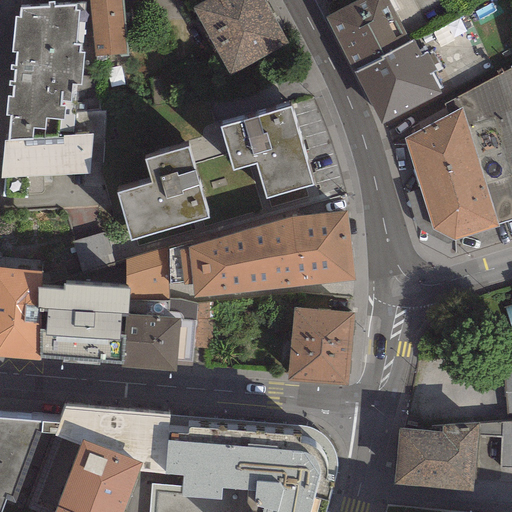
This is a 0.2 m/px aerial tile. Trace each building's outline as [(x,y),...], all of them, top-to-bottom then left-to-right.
[(121,0),(89,0),(95,57),(126,54),(121,0)] [(288,44),(262,0),(208,0),(192,9),(230,76),(288,44)] [(355,0),(324,16),(348,65),(406,37),(387,0),(355,0)] [(48,8),(19,8),(19,18),(14,18),(11,52),(15,52),(14,65),(10,66),(9,69),(13,70),(12,82),(8,81),(8,85),(12,86),(11,96),(7,96),(5,116),(9,116),(6,140),(72,136),(74,114),(77,84),(81,85),(84,53),(80,53),(80,45),(83,45),(84,4),(75,4),(74,6),(53,7),(53,2),(48,3),(48,8)] [(354,73),(379,124),(440,95),(430,73),(435,71),(426,54),(420,57),(412,41),(380,57),(381,59),(354,73)] [(511,71),(443,104),(447,114),(461,108),(497,224),(511,219),(511,71)] [(291,108),(220,127),(232,170),(255,164),(265,198),(313,185),(291,108)] [(497,224),(461,108),(447,114),(404,139),(433,230),(456,242),(498,227),(497,224)] [(105,112),(74,114),(72,136),(93,134),(90,162),(102,163),(105,112)] [(6,140),(3,141),(0,175),(0,178),(89,173),(90,162),(93,134),(72,136),(6,140)] [(151,183),(116,193),(130,241),(208,219),(187,148),(144,160),(151,183)] [(354,281),(346,210),(288,218),(188,247),(188,250),(192,285),(193,298),(354,281)] [(125,259),(123,288),(128,289),(127,299),(168,302),(168,298),(168,248),(125,259)] [(183,286),(192,285),(188,250),(179,251),(183,286)] [(41,288),(42,272),(0,268),(0,356),(38,360),(38,357),(37,287),(41,288)] [(64,285),(63,292),(41,288),(37,287),(38,357),(61,358),(60,362),(99,366),(99,363),(120,364),(125,314),(127,299),(128,289),(64,285)] [(175,365),(190,366),(192,349),(197,304),(179,300),(168,298),(168,302),(127,299),(125,314),(120,364),(120,367),(175,372),(175,365)] [(213,303),(197,304),(192,349),(212,349),(213,303)] [(347,386),(354,314),(292,309),(286,381),(347,386)] [(511,413),(511,369),(503,370),(506,414),(511,413)] [(58,423),(54,436),(79,447),(82,440),(141,462),(137,472),(164,474),(168,432),(169,415),(64,407),(58,423)] [(54,434),(58,423),(0,419),(0,511),(5,500),(14,504),(40,433),(54,434)] [(397,429),(391,485),(472,493),(479,422),(441,425),(441,431),(397,429)] [(182,487),(150,484),(148,511),(325,511),(335,474),(336,467),(335,459),(333,451),(331,446),(327,441),(320,435),(314,431),(306,428),(299,426),(300,437),(188,428),(187,433),(168,432),(164,474),(183,476),(182,487)] [(121,511),(137,472),(141,462),(82,440),(79,447),(54,511),(121,511)]
